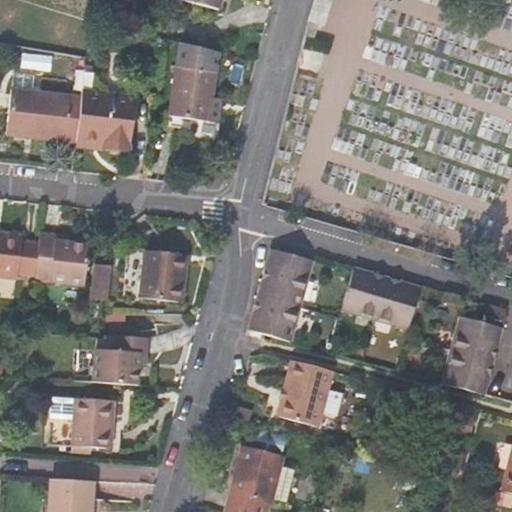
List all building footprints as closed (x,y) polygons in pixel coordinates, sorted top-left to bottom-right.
[(180,0),(218,10),(220,0),(180,0)] [(323,0),(309,0),(304,22),(316,25),(323,0)] [(176,68),(170,116),(210,122),(210,121),(219,123),(223,98),(213,97),(219,53),(179,44),(176,68)] [(76,144),(76,148),(130,154),(135,101),(127,101),(129,80),(91,76),(89,96),(82,95),(81,102),(76,144)] [(7,137),(76,144),(81,102),(34,96),(35,82),(13,80),(7,137)] [(208,132),(210,122),(170,116),(168,127),(208,132)] [(0,234),(0,277),(19,280),(19,278),(35,280),(39,249),(23,247),(24,237),(0,234)] [(35,280),(35,281),(85,287),(90,248),(68,245),(56,244),(57,238),(40,236),(39,249),(35,280)] [(312,263),(268,251),(248,331),(290,343),(312,263)] [(148,252),(142,297),(181,302),(183,276),(187,276),(189,256),(148,252)] [(108,297),(112,267),(100,266),(97,295),(108,297)] [(353,270),(341,314),(406,331),(417,288),(353,270)] [(440,384),(483,396),(501,330),(458,317),(440,384)] [(134,386),(136,366),(137,354),(142,354),(142,339),(113,338),(112,353),(93,352),(91,384),(134,386)] [(333,372),(294,362),(278,416),(317,426),(318,425),(326,427),(325,430),(332,432),(335,430),(337,424),(334,423),(342,395),(328,391),(333,372)] [(9,396),(0,396),(0,401),(0,408),(9,409),(9,396)] [(52,443),(75,445),(76,399),(55,397),(52,443)] [(76,399),(75,445),(94,447),(115,448),(116,401),(76,399)] [(473,423),(460,420),(457,432),(469,435),(473,423)] [(250,433),(247,446),(270,451),(273,440),(250,433)] [(93,455),(94,447),(75,445),(74,454),(93,455)] [(511,445),(501,490),(511,492),(511,445)] [(247,446),(245,446),(238,475),(243,477),(239,494),(233,511),(268,511),(271,503),(274,504),(276,495),(291,499),(299,469),(284,465),(286,456),(270,451),(247,446)] [(233,511),(243,477),(238,475),(228,511),(233,511)] [(416,480),(397,475),(393,489),(413,494),(416,480)] [(48,511),(86,511),(86,508),(91,508),(92,482),(51,479),(48,511)]
